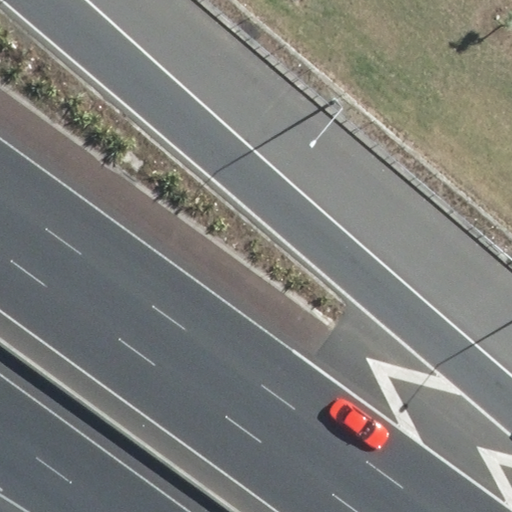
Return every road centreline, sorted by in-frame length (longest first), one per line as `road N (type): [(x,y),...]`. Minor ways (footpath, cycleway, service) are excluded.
road 1 (motorway): [(59,0),(511,381)]
road 2 (motorway): [(0,216),(401,511)]
road 3 (motorway): [(139,511),(0,410)]
